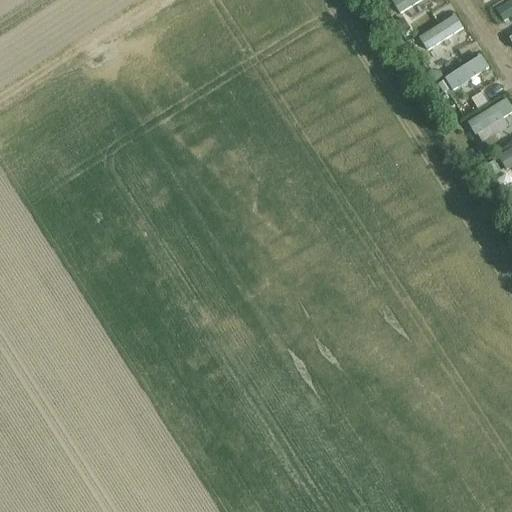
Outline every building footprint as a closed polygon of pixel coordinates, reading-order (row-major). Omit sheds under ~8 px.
[(403,0),(408,7),(414,2),(418,8),(427,2),(425,0),(403,0)] [(503,23),(511,17),(511,1),(496,12),(503,23)] [(454,18),(419,40),(425,50),(440,41),(445,49),(459,41),(453,32),(460,28),(454,18)] [(459,85),(487,68),(481,58),(454,75),(459,85)] [(485,135),(511,122),(511,90),(473,109),(485,135)] [(511,149),(501,156),(507,166),(511,163),(511,149)]
